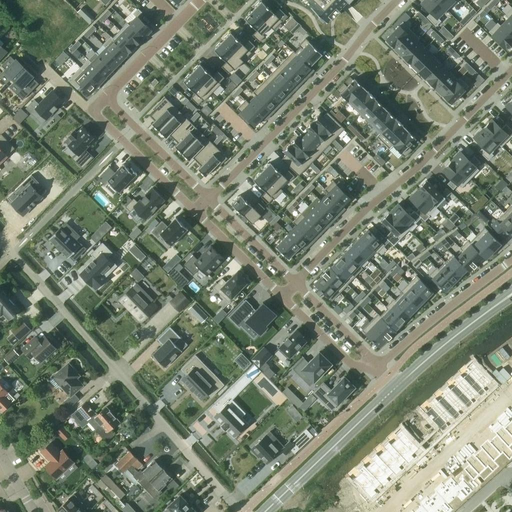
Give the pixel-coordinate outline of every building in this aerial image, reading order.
[(304,0),(310,6),(326,21),(327,21),(327,20),(339,8),(343,4),(346,0),(304,0)] [(435,0),(424,0),(422,3),(431,12),(426,17),(435,26),(441,21),(437,18),(445,10),(447,11),(435,0)] [(435,0),(447,11),(456,2),(453,0),(435,0)] [(255,8),(253,10),(274,30),(282,21),(281,20),(286,15),(279,8),(274,13),(261,1),(259,3),(259,2),(254,7),(255,8)] [(491,2),(486,6),(490,10),(495,5),(491,2)] [(127,23),(143,38),(151,30),(138,17),(137,17),(142,12),(138,9),(133,14),(136,17),(129,24),(127,23)] [(473,9),(469,14),(472,17),(477,12),(473,9)] [(483,9),(478,15),(482,18),(486,13),(483,9)] [(108,10),(103,15),(107,18),(111,13),(108,10)] [(246,16),(244,18),(257,30),(252,35),(259,42),(264,37),(262,35),(270,27),(273,30),(274,30),(253,10),(251,12),(250,11),(246,16)] [(419,12),(416,16),(421,21),(424,17),(419,12)] [(103,15),(98,19),(102,23),(107,18),(103,15)] [(497,23),(511,38),(511,22),(505,15),(504,15),(508,19),(501,26),(497,23)] [(91,16),(86,21),(90,24),(94,19),(91,16)] [(424,17),(421,21),(425,25),(429,22),(424,17)] [(386,40),(385,42),(392,48),(393,47),(394,48),(411,30),(402,22),(385,40),(386,40)] [(127,23),(120,31),(135,46),(143,38),(127,23)] [(511,38),(497,23),(489,32),(506,49),(511,42),(511,38)] [(93,25),(88,30),(92,33),(96,29),(93,25)] [(88,30),(83,35),(87,38),(92,33),(88,30)] [(411,30),(394,48),(402,56),(419,38),(411,30)] [(433,30),(430,34),(435,39),(438,35),(433,30)] [(111,36),(110,37),(128,54),(135,46),(120,31),(112,38),(111,36)] [(224,39),(222,41),(243,61),(251,53),(250,51),(255,46),(248,39),(243,44),(231,32),(229,34),(228,34),(223,39),(224,39)] [(438,35),(435,39),(440,43),(443,40),(438,35)] [(110,37),(103,44),(120,61),(128,54),(110,37)] [(419,38),(402,56),(410,64),(426,48),(418,40),(420,39),(419,38)] [(78,41),(73,45),(76,49),(81,44),(78,41)] [(215,48),(214,50),(226,62),(221,67),(228,73),(233,69),(235,70),(243,61),(222,41),(220,43),(220,42),(215,47),(215,48)] [(293,51),(314,71),(310,67),(322,54),(309,42),(302,48),(301,47),(295,53),(293,51)] [(106,48),(99,55),(113,69),(120,61),(103,44),(102,45),(106,48)] [(73,45),(68,50),(72,54),(76,49),(73,45)] [(450,46),(446,50),(451,55),(455,51),(450,46)] [(426,48),(410,64),(411,64),(418,72),(434,56),(426,48)] [(293,51),(285,60),(306,80),(314,71),(293,51)] [(455,51),(451,55),(456,59),(459,56),(455,51)] [(95,52),(88,60),(105,77),(113,69),(99,55),(95,52)] [(434,56),(418,72),(426,79),(426,80),(442,64),(434,56)] [(10,58),(1,68),(5,72),(3,73),(2,75),(1,77),(8,83),(10,82),(13,85),(12,87),(19,93),(16,96),(22,101),(31,92),(25,86),(33,77),(15,60),(13,61),(10,58)] [(88,60),(80,68),(98,85),(105,77),(88,60)] [(285,60),(277,68),(298,88),(306,80),(285,60)] [(466,62),(463,66),(467,70),(471,67),(466,62)] [(193,71),(191,73),(212,93),(221,84),(219,83),(224,78),(217,71),(212,76),(200,64),(198,66),(197,65),(192,70),(193,71)] [(442,64),(426,80),(434,88),(450,72),(448,73),(441,66),(442,64)] [(471,67),(467,70),(472,75),(476,72),(471,67)] [(80,68),(68,80),(77,89),(82,85),(90,93),(98,85),(80,68)] [(277,68),(269,76),(290,96),(298,88),(277,68)] [(450,72),(434,88),(435,88),(442,95),(443,96),(460,78),(458,80),(450,72)] [(185,79),(183,81),(195,93),(191,98),(197,105),(202,100),(204,102),(212,93),(191,73),(189,74),(184,79),(185,79)] [(269,76),(261,84),(282,104),(290,96),(269,76)] [(343,83),(336,90),(339,94),(348,102),(355,94),(360,99),(367,91),(354,79),(353,80),(350,77),(343,83)] [(444,97),(442,98),(449,104),(450,103),(451,104),(468,87),(460,78),(443,96),(444,97)] [(155,79),(150,84),(153,87),(158,82),(155,79)] [(261,84),(253,92),(274,112),(282,104),(261,84)] [(34,100),(26,108),(31,114),(31,113),(42,124),(46,119),(63,102),(52,91),(39,105),(34,100)] [(355,94),(348,102),(360,114),(375,99),(367,91),(360,99),(355,94)] [(245,100),(266,120),(269,117),(274,112),(253,92),(256,96),(249,103),(245,100)] [(156,110),(150,116),(155,121),(152,124),(159,131),(179,111),(165,97),(154,108),(156,110)] [(375,99),(360,114),(368,121),(375,114),(380,118),(387,111),(375,99)] [(245,100),(237,109),(240,112),(238,115),(247,124),(250,121),(255,126),(263,118),(265,121),(266,120),(245,100)] [(179,111),(159,131),(166,138),(169,135),(174,139),(190,122),(192,123),(196,119),(193,116),(189,121),(179,111)] [(375,114),(368,121),(380,134),(395,118),(387,111),(380,118),(375,114)] [(319,114),(312,121),(333,141),(334,139),(344,129),(327,112),(323,117),(319,114)] [(380,134),(377,137),(389,149),(400,138),(395,133),(403,126),(395,118),(380,134)] [(483,128),(501,146),(511,135),(511,129),(506,124),(501,129),(491,119),(483,128)] [(308,131),(304,136),(321,152),(331,142),(333,141),(312,121),(305,128),(308,131)] [(190,122),(174,139),(178,143),(175,147),(182,154),(202,133),(192,123),(190,122)] [(78,156),(74,160),(82,168),(92,157),(84,150),(90,144),(88,143),(94,137),(82,126),(76,132),(74,130),(68,137),(71,140),(67,145),(78,156)] [(400,138),(389,149),(390,149),(393,146),(404,157),(412,150),(408,146),(416,139),(403,126),(395,133),(400,138)] [(480,127),(473,135),(475,136),(474,137),(483,146),(479,151),(488,160),(501,146),(483,128),(482,129),(480,127)] [(202,133),(182,154),(189,161),(192,157),(197,162),(213,145),(212,143),(202,133)] [(222,133),(216,139),(219,142),(221,139),(223,138),(225,140),(227,137),(224,134),(222,133)] [(297,137),(290,144),(310,164),(311,162),(321,152),(304,136),(300,140),(297,137)] [(213,145),(197,162),(201,166),(198,169),(206,177),(218,164),(220,165),(221,164),(227,158),(215,146),(219,142),(216,139),(212,143),(213,145)] [(286,155),(281,159),(298,176),(309,165),(310,164),(290,144),(283,151),(286,155)] [(28,151),(22,157),(33,167),(38,162),(28,151)] [(451,161),(469,179),(478,170),(475,166),(480,162),(474,156),(469,161),(460,152),(451,161)] [(445,167),(443,170),(452,179),(447,184),(453,189),(458,184),(461,187),(469,179),(451,161),(450,161),(449,160),(444,165),(445,167)] [(263,169),(261,171),(279,188),(287,180),(289,182),(294,176),(287,169),(282,174),(270,162),(268,164),(267,163),(263,168),(263,169)] [(109,167),(98,178),(105,184),(108,181),(119,192),(125,186),(126,187),(132,182),(130,180),(137,173),(131,168),(129,169),(123,164),(115,172),(109,167)] [(255,178),(253,180),(265,192),(261,197),(268,203),(273,198),(274,200),(282,191),(279,188),(261,171),(260,173),(259,172),(254,177),(255,178)] [(32,174),(9,195),(13,199),(10,201),(23,215),(44,196),(37,188),(41,184),(32,174)] [(427,180),(418,189),(437,207),(445,199),(442,195),(442,194),(441,195),(427,181),(427,180)] [(333,181),(325,189),(344,208),(343,206),(351,198),(346,193),(347,192),(343,188),(342,189),(333,181)] [(134,197),(125,207),(131,213),(135,208),(146,219),(164,200),(152,189),(139,202),(134,197)] [(317,197),(334,215),(336,213),(339,210),(340,212),(344,208),(325,189),(324,189),(328,193),(320,200),(317,197)] [(417,190),(410,198),(420,207),(415,212),(414,210),(421,218),(425,221),(430,216),(429,215),(437,207),(418,189),(417,189),(417,190)] [(233,202),(231,204),(252,224),(261,215),(259,214),(264,208),(257,202),(253,207),(240,195),(238,197),(237,196),(233,201),(233,202)] [(317,197),(309,205),(328,224),(331,221),(330,219),(334,215),(317,197)] [(390,212),(408,230),(421,218),(414,210),(409,215),(398,204),(390,212)] [(309,205),(301,214),(318,231),(323,227),(324,228),(328,224),(309,205)] [(390,212),(380,221),(381,222),(382,222),(391,231),(385,237),(389,241),(394,246),(408,230),(390,212)] [(511,221),(504,213),(491,226),(502,237),(507,232),(511,237),(511,221)] [(301,214),(293,222),(312,241),(316,237),(314,236),(317,232),(318,231),(301,214)] [(162,221),(152,232),(157,237),(160,235),(171,246),(172,245),(171,245),(171,244),(185,230),(187,229),(188,229),(175,217),(175,218),(174,220),(167,227),(162,221)] [(296,225),(288,233),(303,247),(307,243),(308,244),(312,241),(293,222),(292,222),(296,225)] [(61,227),(48,239),(56,247),(57,246),(60,250),(68,258),(69,257),(74,262),(87,249),(81,243),(79,245),(73,239),(77,235),(71,229),(68,233),(61,227)] [(484,227),(476,235),(493,252),(501,243),(484,227)] [(368,229),(361,237),(377,253),(389,241),(378,230),(374,234),(368,229)] [(288,233),(275,246),(288,259),(301,246),(302,248),(303,247),(288,233)] [(467,240),(467,241),(486,259),(493,252),(476,235),(470,242),(467,240)] [(361,237),(353,245),(368,259),(375,252),(377,254),(377,253),(361,237)] [(467,241),(460,248),(476,264),(483,257),(485,259),(486,259),(467,241)] [(95,259),(80,275),(86,280),(87,281),(87,282),(88,282),(88,283),(89,283),(90,284),(89,284),(92,286),(92,285),(96,289),(104,280),(105,279),(105,278),(117,266),(108,257),(113,253),(102,243),(91,254),(91,255),(95,259)] [(353,245),(345,253),(362,269),(362,268),(361,267),(368,259),(353,245)] [(193,255),(183,265),(193,275),(199,268),(207,276),(223,258),(211,246),(197,259),(193,255)] [(452,254),(452,255),(469,271),(476,264),(460,248),(459,248),(462,250),(455,257),(453,255),(452,254)] [(345,253),(338,260),(354,276),(362,269),(345,253)] [(452,255),(445,262),(460,276),(467,269),(469,272),(469,271),(452,255)] [(330,267),(330,268),(347,285),(348,284),(347,284),(354,276),(338,260),(331,268),(330,267)] [(436,267),(453,284),(460,276),(445,262),(438,269),(436,267)] [(179,263),(169,274),(175,280),(182,274),(179,271),(183,267),(179,263)] [(436,267),(428,276),(445,292),(453,284),(436,267)] [(330,268),(322,275),(340,292),(347,285),(330,268)] [(222,279),(213,288),(228,301),(246,283),(241,279),(243,277),(237,272),(226,283),(222,279)] [(322,275),(314,284),(328,298),(332,301),(340,292),(322,275)] [(416,275),(408,283),(425,300),(433,291),(416,275)] [(128,292),(121,299),(128,306),(131,309),(129,310),(141,322),(143,319),(146,319),(149,316),(149,314),(157,305),(152,300),(153,299),(137,283),(131,288),(128,292)] [(408,283),(400,291),(417,307),(425,300),(408,283)] [(19,309),(0,287),(0,315),(1,316),(3,314),(7,319),(19,309)] [(393,298),(393,299),(410,315),(417,307),(400,291),(401,293),(395,300),(393,298)] [(180,292),(170,302),(179,312),(189,302),(180,292)] [(245,299),(228,317),(239,327),(245,320),(260,335),(267,327),(265,325),(275,315),(266,306),(264,308),(260,304),(255,309),(245,299)] [(393,299),(385,306),(402,323),(410,315),(393,299)] [(378,314),(377,314),(395,331),(395,330),(402,323),(385,306),(385,307),(386,308),(379,316),(378,314)] [(377,314),(370,322),(387,339),(395,331),(377,314)] [(370,322),(362,330),(379,347),(387,339),(370,322)] [(20,327),(16,331),(22,337),(26,334),(20,327)] [(163,345),(152,355),(164,367),(182,350),(174,343),(179,338),(169,327),(157,339),(163,345)] [(285,342),(278,349),(288,359),(294,352),(295,353),(302,346),(301,345),(305,341),(301,337),(302,335),(296,330),(288,338),(288,337),(284,341),(285,342)] [(46,338),(44,336),(35,345),(31,341),(22,349),(30,358),(34,355),(40,362),(55,348),(50,343),(52,342),(52,340),(49,337),(47,337),(46,338)] [(264,347),(251,359),(264,372),(269,366),(265,362),(272,355),(264,347)] [(14,350),(4,359),(9,364),(18,355),(14,350)] [(304,357),(292,369),(309,386),(331,363),(319,352),(309,362),(304,357)] [(186,375),(180,380),(200,400),(206,395),(210,399),(224,385),(199,359),(195,355),(181,369),(184,373),(186,375)] [(471,371),(464,378),(479,394),(482,397),(487,392),(485,389),(492,383),(474,363),(468,369),(471,371)] [(68,364),(49,380),(56,388),(60,385),(70,396),(62,404),(67,410),(79,399),(74,393),(82,386),(72,374),(75,371),(68,364)] [(245,373),(213,405),(220,411),(218,412),(214,416),(222,424),(221,424),(222,425),(225,428),(226,429),(233,436),(235,438),(253,421),(238,406),(232,399),(251,380),(245,373)] [(458,383),(451,390),(467,406),(469,409),(475,403),(472,401),(479,394),(464,378),(461,375),(455,380),(458,383)] [(323,382),(313,393),(325,405),(331,399),(337,405),(355,387),(344,376),(331,390),(323,382)] [(0,409),(2,411),(14,399),(0,384),(0,409)] [(445,395),(438,401),(454,418),(456,421),(462,415),(459,413),(467,406),(451,390),(448,387),(442,392),(445,395)] [(311,394),(299,407),(303,412),(316,399),(311,394)] [(432,407),(425,413),(444,432),(449,427),(447,424),(454,418),(438,401),(435,399),(430,404),(432,407)] [(97,431),(114,415),(107,407),(98,415),(95,412),(95,413),(86,403),(72,415),(83,427),(88,422),(97,431)] [(114,415),(97,431),(106,442),(114,434),(110,430),(119,421),(114,415)] [(504,426),(496,434),(498,435),(510,448),(511,446),(511,422),(506,428),(504,426)] [(62,427),(56,432),(64,440),(70,435),(62,427)] [(265,436),(251,449),(258,457),(259,456),(266,463),(279,451),(281,450),(286,455),(291,450),(295,454),(313,437),(307,429),(292,444),(289,441),(284,446),(270,431),(265,436)] [(398,438),(391,444),(407,461),(409,464),(415,458),(412,456),(420,449),(401,430),(395,435),(398,438)] [(489,440),(481,447),(483,449),(495,462),(504,454),(509,459),(511,456),(511,450),(510,448),(498,435),(491,442),(489,440)] [(385,450),(378,456),(394,472),(397,475),(402,470),(400,467),(407,461),(391,444),(389,441),(383,447),(385,450)] [(51,443),(41,452),(50,461),(45,466),(56,478),(60,482),(77,466),(62,450),(60,453),(51,443)] [(470,466),(465,470),(475,481),(489,468),(494,473),(500,467),(495,462),(483,449),(476,456),(474,454),(466,461),(470,466)] [(139,482),(144,487),(163,469),(160,466),(161,464),(158,461),(155,461),(154,460),(142,472),(140,470),(138,472),(137,470),(143,465),(130,451),(115,465),(123,473),(127,469),(139,482)] [(373,461),(366,468),(381,484),(384,487),(390,482),(387,479),(394,472),(378,456),(376,453),(370,459),(373,461)] [(93,459),(89,463),(90,465),(93,468),(97,464),(93,459)] [(360,473),(353,479),(371,499),(377,493),(374,491),(381,484),(366,468),(363,465),(357,470),(360,473)] [(166,473),(163,469),(144,487),(150,493),(155,498),(161,492),(159,490),(172,478),(171,477),(172,475),(168,472),(166,473)] [(106,474),(96,483),(116,503),(125,494),(106,474)] [(443,482),(435,490),(437,491),(449,504),(458,496),(463,501),(475,490),(465,480),(459,485),(452,477),(445,484),(443,482)] [(93,492),(97,489),(92,484),(89,487),(93,492)] [(428,496),(420,504),(422,505),(428,511),(440,511),(443,510),(445,511),(451,511),(454,509),(449,504),(437,491),(429,498),(428,496)] [(58,510),(59,511),(72,511),(78,506),(77,505),(80,502),(73,495),(58,510)] [(195,511),(180,495),(167,507),(172,511),(195,511)] [(127,503),(121,509),(123,511),(125,511),(131,507),(127,503)]
